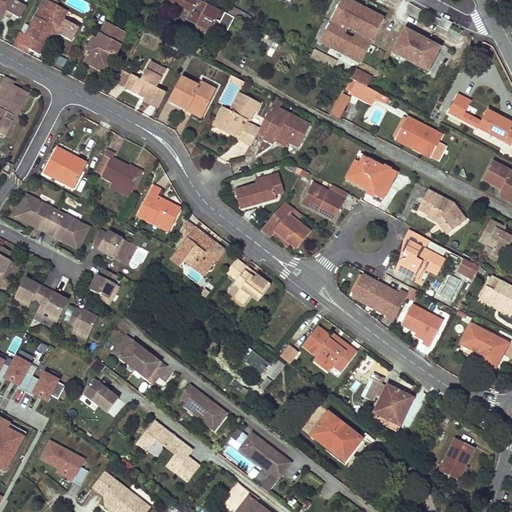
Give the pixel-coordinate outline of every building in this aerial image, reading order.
[(0,0),(0,20),(3,22),(5,17),(8,13),(11,15),(19,19),(25,6),(14,0),(0,0)] [(67,10),(57,5),(47,0),(44,0),(32,26),(33,26),(28,36),(20,32),(13,46),(25,53),(28,48),(39,54),(40,51),(39,50),(40,51),(43,45),(53,26),(57,29),(68,34),(75,21),(64,15),(67,10)] [(172,0),(171,2),(185,9),(189,0),(172,0)] [(198,1),(196,0),(189,0),(185,9),(192,13),(198,1)] [(384,19),(347,0),(342,0),(320,42),(361,63),(384,19)] [(220,12),(198,1),(192,13),(188,20),(189,21),(204,28),(210,31),(220,12)] [(245,22),(248,16),(232,7),(229,14),(245,22)] [(438,26),(448,31),(452,24),(442,19),(438,26)] [(204,28),(189,21),(187,26),(202,34),(204,28)] [(127,33),(106,23),(97,39),(99,40),(96,46),(94,46),(92,45),(84,61),(101,70),(106,61),(112,64),(127,33)] [(47,47),(57,29),(53,26),(43,45),(47,47)] [(394,53),(428,70),(434,59),(429,56),(435,46),(406,30),(394,53)] [(181,49),(168,42),(165,47),(178,54),(181,49)] [(440,48),(435,46),(429,56),(434,59),(440,48)] [(316,51),(312,59),(331,69),(336,61),(316,51)] [(112,64),(106,61),(101,70),(107,73),(108,73),(110,73),(114,65),(112,64)] [(158,108),(166,93),(157,88),(166,71),(150,63),(141,80),(132,75),(125,88),(141,96),(143,92),(147,94),(145,98),(143,101),(158,108)] [(125,88),(132,75),(122,70),(116,82),(125,88)] [(357,83),(367,87),(372,78),(356,70),(351,79),(357,83)] [(15,82),(4,77),(0,85),(0,133),(4,136),(12,121),(10,120),(13,116),(16,117),(29,93),(14,85),(15,82)] [(245,83),(235,77),(233,80),(229,82),(243,88),(245,83)] [(201,83),(199,87),(182,78),(170,101),(188,110),(190,106),(204,113),(216,90),(201,83)] [(357,83),(351,79),(346,90),(352,93),(357,83)] [(377,93),(367,87),(357,83),(352,93),(352,94),(371,104),(374,98),(377,93)] [(240,93),(231,111),(223,107),(216,122),(226,127),(224,132),(234,137),(234,136),(235,134),(240,136),(238,139),(252,145),(258,134),(260,130),(247,123),(248,121),(249,122),(254,113),(255,113),(260,103),(240,93)] [(471,101),(458,94),(448,114),(462,120),(465,113),(471,101)] [(389,99),(381,95),(378,100),(386,104),(389,99)] [(271,107),(278,111),(279,109),(282,103),(275,99),(271,107)] [(345,105),(339,102),(334,111),(340,115),(345,105)] [(188,110),(202,117),(204,113),(190,106),(188,110)] [(290,143),(299,147),(310,125),(279,109),(278,111),(271,107),(260,130),(258,134),(265,137),(264,139),(274,144),(275,141),(278,136),(290,143)] [(511,126),(511,122),(488,110),(482,122),(478,129),(511,146),(511,143),(511,137),(507,136),(511,129),(511,126)] [(482,122),(465,113),(462,120),(478,129),(482,122)] [(9,139),(19,119),(16,117),(13,116),(10,120),(12,121),(4,136),(9,139)] [(398,138),(407,120),(404,118),(395,136),(398,138)] [(397,140),(430,158),(438,142),(442,135),(408,118),(407,120),(398,138),(397,140)] [(224,132),(226,127),(216,122),(213,127),(224,132)] [(290,143),(278,136),(275,141),(288,147),(290,143)] [(446,146),(438,142),(430,158),(438,162),(446,146)] [(115,153),(107,150),(96,172),(102,175),(102,177),(113,183),(132,192),(133,193),(142,174),(133,169),(132,171),(129,169),(130,168),(113,158),(115,153)] [(44,173),(74,188),(87,164),(64,152),(62,156),(55,152),(44,173)] [(383,200),(397,173),(384,166),(383,167),(367,159),(365,165),(361,163),(356,161),(347,178),(368,190),(374,193),(373,195),(375,197),(376,196),(383,200)] [(511,172),(492,162),(483,180),(501,189),(507,193),(508,197),(510,199),(509,202),(511,203),(511,172)] [(143,172),(131,166),(130,168),(129,169),(132,171),(133,169),(142,174),(143,172)] [(309,173),(303,170),(300,175),(306,179),(309,173)] [(283,194),(277,174),(256,180),(258,184),(271,180),(276,196),(283,194)] [(262,203),(277,199),(276,196),(271,180),(258,184),(235,190),(241,209),(259,204),(258,202),(261,201),(262,203)] [(132,192),(113,183),(111,188),(129,198),(132,192)] [(334,194),(329,192),(313,183),(304,200),(319,209),(318,212),(335,221),(349,194),(337,188),(334,194)] [(138,216),(155,225),(157,220),(171,228),(179,214),(171,210),(174,206),(165,201),(163,205),(156,202),(158,197),(161,190),(153,186),(138,216)] [(332,186),(329,192),(334,194),(337,188),(332,186)] [(501,189),(501,197),(509,202),(510,199),(508,197),(507,193),(501,189)] [(454,204),(429,190),(419,209),(428,214),(427,217),(438,223),(440,221),(445,224),(445,225),(445,226),(446,227),(451,232),(466,220),(454,204)] [(59,212),(26,194),(16,214),(42,227),(41,230),(47,233),(59,212)] [(319,209),(304,200),(302,203),(318,212),(319,209)] [(270,238),(275,231),(296,248),(310,232),(289,215),(294,209),(286,202),(261,231),(270,238)] [(179,214),(181,209),(174,206),(171,210),(179,214)] [(80,247),(90,228),(59,212),(47,233),(54,237),(55,235),(80,247)] [(42,227),(16,214),(15,216),(41,230),(42,227)] [(155,225),(154,225),(169,233),(171,228),(157,220),(155,225)] [(196,229),(186,221),(179,234),(187,240),(196,229)] [(440,221),(438,223),(448,235),(451,232),(445,226),(445,225),(445,224),(440,221)] [(511,243),(511,237),(504,234),(505,231),(506,229),(490,221),(479,242),(486,246),(484,250),(503,260),(511,243)] [(212,259),(221,248),(214,243),(211,246),(201,239),(204,235),(196,229),(187,240),(172,261),(180,267),(184,261),(194,268),(199,262),(208,269),(215,261),(212,259)] [(404,241),(400,263),(401,262),(402,262),(403,261),(404,261),(405,260),(407,260),(409,256),(405,254),(408,248),(406,247),(414,232),(409,230),(404,241)] [(130,243),(108,232),(107,234),(100,231),(93,245),(99,248),(114,256),(116,252),(124,256),(130,243)] [(400,263),(396,271),(412,280),(420,266),(421,263),(438,272),(445,260),(424,249),(429,241),(414,232),(406,247),(408,248),(405,254),(409,256),(407,260),(405,260),(404,261),(403,261),(402,262),(401,262),(400,263)] [(80,247),(55,235),(54,237),(78,249),(80,247)] [(214,243),(204,235),(201,239),(211,246),(214,243)] [(11,252),(0,245),(0,273),(2,274),(9,260),(7,259),(11,252)] [(215,261),(216,262),(225,251),(221,248),(212,259),(215,261)] [(502,263),(503,260),(484,250),(483,253),(502,263)] [(124,256),(116,252),(114,256),(113,257),(121,261),(124,256)] [(247,268),(237,259),(227,273),(237,281),(231,289),(247,301),(251,296),(259,302),(271,285),(257,275),(254,278),(245,271),(247,268)] [(480,267),(464,259),(460,267),(476,275),(480,267)] [(14,262),(9,260),(2,274),(0,273),(0,278),(4,281),(14,262)] [(204,276),(208,269),(199,262),(194,268),(204,276)] [(420,266),(412,280),(417,282),(424,268),(437,275),(438,272),(421,263),(420,266)] [(257,275),(247,268),(245,271),(254,278),(257,275)] [(117,276),(103,269),(99,276),(97,275),(90,289),(100,295),(109,300),(117,285),(113,283),(117,276)] [(394,321),(408,295),(400,291),(399,294),(364,276),(353,295),(372,305),(371,307),(387,315),(386,318),(394,321)] [(25,278),(15,296),(30,304),(32,300),(40,304),(47,290),(25,278)] [(493,278),(488,287),(494,290),(499,281),(493,278)] [(488,287),(487,287),(481,299),(498,308),(498,307),(500,304),(511,310),(511,287),(499,281),(494,290),(488,287)] [(120,287),(117,285),(109,300),(100,295),(98,299),(110,305),(120,287)] [(247,301),(231,289),(228,292),(244,304),(247,301)] [(410,289),(406,299),(415,302),(419,293),(410,289)] [(59,319),(68,301),(47,290),(40,304),(46,307),(44,311),(59,319)] [(371,307),(372,305),(353,295),(352,297),(371,307)] [(30,304),(15,296),(13,301),(28,309),(30,304)] [(498,307),(511,314),(511,310),(500,304),(498,307)] [(430,347),(443,322),(412,305),(402,325),(416,332),(425,337),(424,340),(423,343),(430,347)] [(98,318),(83,310),(82,312),(76,308),(68,323),(75,326),(74,329),(89,336),(98,318)] [(59,319),(44,311),(42,315),(56,323),(59,319)] [(461,344),(479,353),(475,360),(495,370),(509,343),(471,323),(461,344)] [(304,346),(317,356),(333,368),(334,366),(341,371),(356,352),(348,346),(346,349),(332,338),(318,328),(304,346)] [(89,336),(74,329),(72,333),(87,340),(89,336)] [(7,353),(15,356),(22,338),(14,335),(7,353)] [(334,335),(332,338),(346,349),(348,346),(334,335)] [(153,383),(166,367),(127,336),(114,353),(128,364),(130,361),(137,367),(143,372),(142,374),(153,383)] [(297,352),(290,346),(281,357),(287,362),(289,363),(297,352)] [(253,347),(240,362),(263,380),(275,365),(253,347)] [(14,395),(41,353),(35,349),(8,392),(14,395)] [(0,418),(0,476),(13,487),(57,417),(81,377),(41,353),(14,395),(0,418)] [(333,368),(317,356),(314,360),(330,372),(333,368)] [(90,369),(99,375),(105,366),(95,360),(90,369)] [(280,361),(268,376),(273,380),(285,365),(280,361)] [(397,431),(413,398),(382,383),(385,378),(377,375),(375,377),(372,376),(371,379),(374,380),(361,408),(375,415),(373,419),(397,431)] [(271,381),(267,378),(260,386),(265,390),(271,381)] [(94,380),(83,394),(102,408),(113,394),(94,380)] [(196,390),(190,385),(180,398),(186,403),(196,390)] [(227,414),(196,390),(186,403),(183,407),(195,415),(197,413),(203,418),(201,420),(214,430),(227,414)] [(113,394),(102,408),(108,413),(119,399),(113,394)] [(447,423),(451,418),(444,412),(440,418),(447,423)] [(345,461),(362,439),(329,413),(312,435),(345,461)] [(146,450),(155,439),(174,454),(166,465),(187,481),(199,465),(187,456),(192,450),(154,421),(137,443),(146,450)] [(242,432),(237,429),(231,437),(236,441),(242,432)] [(272,473),(262,486),(269,492),(289,465),(277,457),(279,454),(252,433),(240,448),(248,454),(249,452),(261,462),(260,463),(272,473)] [(89,473),(81,468),(85,461),(49,440),(36,461),(80,487),(89,473)] [(459,479),(474,449),(455,440),(441,470),(459,479)] [(248,454),(260,463),(261,462),(249,452),(248,454)] [(123,459),(118,465),(129,473),(133,466),(123,459)] [(145,511),(149,507),(105,472),(93,487),(104,495),(106,507),(112,511),(114,509),(117,511),(145,511)] [(13,487),(0,476),(0,505),(15,489),(13,487)] [(227,511),(234,511),(249,491),(236,483),(219,506),(227,511)] [(249,511),(257,503),(249,496),(236,511),(249,511)] [(292,497),(287,503),(292,507),(296,501),(292,497)] [(428,498),(427,511),(445,511),(446,507),(439,507),(440,498),(428,498)] [(311,503),(307,500),(302,506),(306,510),(311,503)] [(269,511),(257,503),(249,511),(269,511)]
